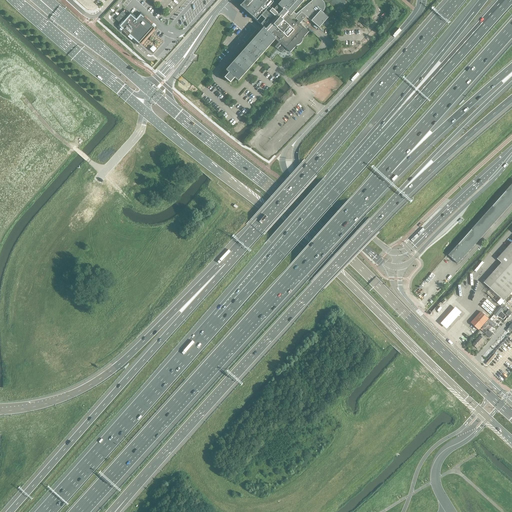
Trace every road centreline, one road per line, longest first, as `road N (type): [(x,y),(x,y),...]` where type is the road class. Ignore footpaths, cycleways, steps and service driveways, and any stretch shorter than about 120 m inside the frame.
road 1 (motorway): [(385,133),(46,511)]
road 2 (trunk): [(143,110),(290,230),(511,439)]
road 3 (trunk): [(511,416),(352,260),(156,96)]
road 4 (motorway): [(79,511),(388,167)]
road 5 (motorway): [(126,496),(399,196)]
road 6 (motorway): [(459,0),(226,265)]
road 7 (motorway): [(226,265),(10,511)]
road 8 (motorway): [(226,265),(106,375),(67,396),(0,409)]
road 9 (motorway): [(388,167),(511,29)]
road 10 (motorway): [(506,0),(385,133)]
road 11 (tertiary): [(416,11),(294,142)]
road 12 (tertiary): [(294,142),(282,157),(287,175),(391,269)]
road 13 (trunk): [(13,0),(143,110)]
road 14 (motorway): [(484,0),(385,133)]
road 15 (motorway): [(399,196),(511,78)]
road 16 (tertiary): [(398,253),(300,173),(294,142)]
road 17 (motorway): [(388,167),(511,68)]
road 18 (tertiary): [(511,401),(400,293)]
road 19 (motorway): [(399,196),(511,98)]
road 20 (tertiary): [(401,267),(499,168)]
road 21 (tertiary): [(499,168),(398,253)]
